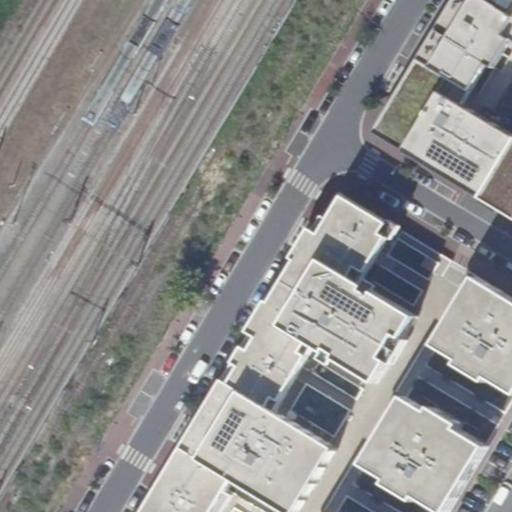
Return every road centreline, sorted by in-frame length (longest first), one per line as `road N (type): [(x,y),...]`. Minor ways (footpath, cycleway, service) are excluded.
road 1 (residential): [(105,511),(331,138)]
road 2 (residential): [(331,138),(511,248)]
road 3 (residential): [(331,138),(414,0)]
